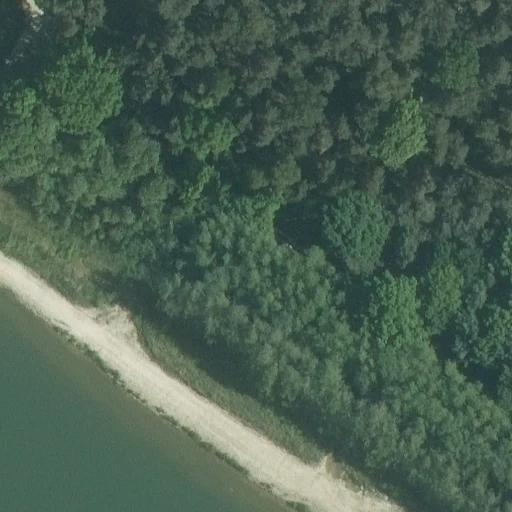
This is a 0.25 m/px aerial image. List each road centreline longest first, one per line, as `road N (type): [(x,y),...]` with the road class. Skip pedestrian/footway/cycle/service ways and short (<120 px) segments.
road 1 (track): [(511,415),(280,231),(42,11)]
road 2 (track): [(180,0),(351,122),(511,255)]
